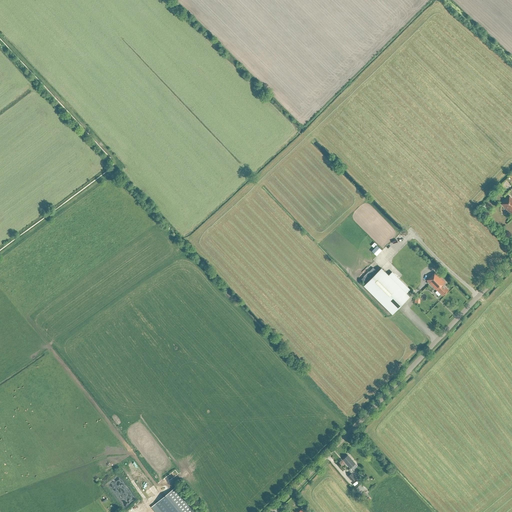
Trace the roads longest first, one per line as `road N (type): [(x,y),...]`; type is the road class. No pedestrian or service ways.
road 1 (unclassified): [(267,511),(511,259)]
road 2 (track): [(0,35),(116,162),(0,254)]
